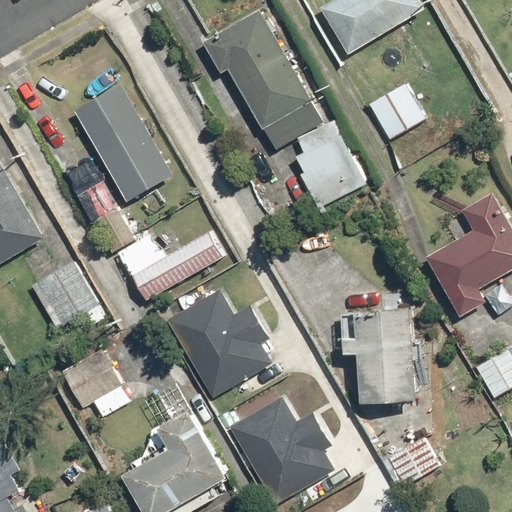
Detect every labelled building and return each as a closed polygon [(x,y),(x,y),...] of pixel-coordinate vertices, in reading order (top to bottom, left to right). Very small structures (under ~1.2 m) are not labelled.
[(337,0),(326,7),(355,54),(432,7),(427,0),(337,0)] [(331,121),(265,7),(208,40),(227,73),(234,69),(280,149),(331,121)] [(180,174),(128,83),(81,110),(133,201),(180,174)] [(431,120),(410,83),(374,103),(395,140),(431,120)] [(374,189),(339,121),(302,139),(309,151),(301,155),(309,172),(306,173),(326,213),(374,189)] [(51,237),(0,151),(0,266),(0,267),(51,237)] [(511,273),(511,212),(499,190),(467,209),(479,229),(432,256),(467,316),(493,301),(486,288),(511,273)] [(141,238),(121,205),(97,219),(117,252),(141,238)] [(138,275),(152,299),(230,256),(215,231),(174,254),(169,247),(164,249),(155,233),(122,252),(136,276),(138,275)] [(112,316),(80,260),(36,284),(61,327),(67,323),(69,325),(92,312),(99,324),(112,316)] [(511,307),(511,291),(507,284),(490,294),(502,314),(511,307)] [(173,319),(218,397),(278,363),(266,342),(275,337),(256,304),(240,313),(226,289),(173,319)] [(422,339),(420,304),(364,308),(366,336),(352,337),(353,351),(366,350),(370,401),(426,398),(423,353),(429,353),(428,338),(422,339)] [(511,347),(480,366),(499,398),(511,389),(511,347)] [(106,348),(67,370),(88,407),(98,401),(107,417),(135,401),(106,348)] [(288,395),(235,426),(281,504),(341,469),(329,449),(338,444),(318,411),(302,420),(288,395)] [(131,474),(153,511),(174,511),(237,476),(198,409),(167,427),(179,446),(131,474)] [(429,436),(393,456),(410,486),(446,466),(429,436)] [(0,511),(22,511),(14,496),(27,489),(19,473),(28,468),(14,443),(0,450),(0,511)]
